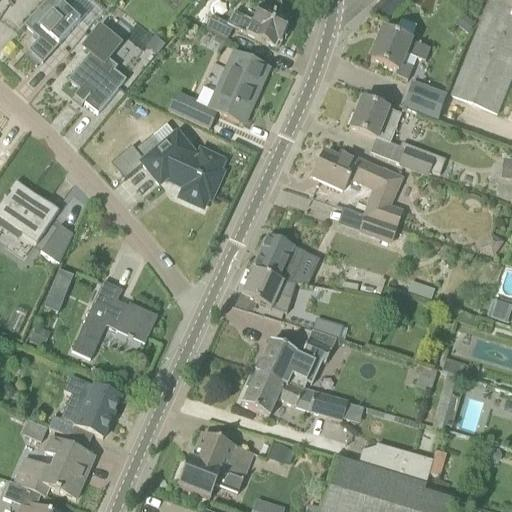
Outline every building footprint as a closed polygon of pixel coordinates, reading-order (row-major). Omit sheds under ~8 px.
[(38,42),(27,54),(42,67),(59,48),(58,47),(79,24),(67,14),(78,2),(75,0),(48,0),(23,29),(38,42)] [(497,117),(511,78),(511,0),(491,0),(452,98),(497,117)] [(292,27),(276,21),(281,9),(280,6),(279,4),(276,2),(274,1),(271,1),(268,1),(265,2),(260,13),(258,12),(252,26),(232,16),(226,29),(210,21),(204,34),(227,45),(232,32),(273,50),(276,43),(280,45),(284,37),(287,39),(292,27)] [(83,49),(91,55),(68,83),(88,100),(83,106),(97,117),(125,83),(113,74),(116,70),(106,61),(117,47),(98,31),(83,49)] [(370,63),(396,74),(394,79),(407,84),(412,71),(411,71),(416,60),(425,63),(430,50),(382,32),(370,63)] [(233,56),(208,113),(239,126),(256,88),(260,90),(268,72),(233,56)] [(410,84),(402,108),(438,120),(446,97),(410,84)] [(349,132),(375,142),(388,147),(401,120),(386,114),(387,113),(361,103),(349,132)] [(395,136),(402,138),(410,117),(403,115),(395,136)] [(195,160),(194,159),(176,138),(141,167),(159,188),(165,182),(185,191),(182,201),(201,209),(205,200),(210,202),(221,176),(220,176),(226,163),(199,151),(195,160)] [(445,163),(423,154),(422,158),(407,152),(408,149),(401,146),(393,166),(426,178),(428,174),(439,178),(445,163)] [(374,193),(365,220),(395,230),(400,215),(387,211),(391,201),(400,182),(382,175),(382,176),(340,157),(337,162),(323,156),(312,181),(342,194),(348,180),(374,192),(374,193)] [(511,161),(506,160),(503,178),(511,179),(511,161)] [(16,185),(15,185),(0,206),(0,218),(23,234),(21,238),(35,248),(58,214),(43,204),(41,208),(13,189),(16,185)] [(395,230),(365,220),(359,235),(390,245),(395,230)] [(40,255),(58,268),(72,239),(58,229),(40,255)] [(279,284),(282,285),(290,286),(304,256),(293,250),(267,238),(252,273),(279,284)] [(266,312),(267,311),(286,317),(290,303),(276,299),(282,285),(279,284),(252,273),(241,298),(255,303),(254,306),(266,312)] [(121,293),(102,285),(71,355),(89,363),(110,319),(120,324),(115,335),(127,341),(126,342),(131,344),(132,343),(144,348),(156,320),(128,307),(126,313),(115,308),(121,293)] [(422,300),(425,290),(410,285),(407,295),(422,300)] [(59,318),(65,302),(50,297),(44,312),(59,318)] [(511,306),(492,300),(486,320),(506,326),(511,308),(511,306)] [(324,336),(337,340),(342,327),(328,323),(324,336)] [(301,359),(270,345),(262,363),(258,361),(254,371),(257,373),(256,376),(273,384),(273,383),(288,390),(290,386),(303,393),(306,386),(311,388),(321,365),(325,367),(331,354),(308,343),(301,359)] [(463,370),(445,364),(441,375),(460,381),(463,370)] [(249,391),(241,409),(268,421),(276,403),(294,412),(308,416),(328,421),(327,425),(341,429),(348,405),(305,394),(303,393),(290,386),(288,390),(273,383),(273,384),(256,376),(254,380),(250,379),(246,389),(249,391)] [(451,430),(459,402),(450,399),(456,380),(446,377),(431,430),(441,433),(442,427),(451,430)] [(75,431),(102,442),(120,402),(93,390),(69,380),(63,395),(87,406),(75,431)] [(47,432),(67,441),(72,429),(52,420),(47,432)] [(39,442),(42,431),(27,427),(24,438),(39,442)] [(179,488),(178,490),(208,503),(214,489),(236,499),(253,460),(202,438),(192,464),(189,462),(184,473),(181,472),(176,486),(179,488)] [(34,465),(23,492),(40,499),(44,489),(54,493),(54,494),(58,496),(59,495),(75,503),(83,485),(79,484),(90,459),(50,442),(45,454),(57,460),(52,473),(34,465)] [(288,466),(293,453),(273,445),(268,458),(288,466)] [(361,454),(357,467),(425,489),(432,464),(375,447),(361,454)] [(317,511),(450,511),(453,504),(423,495),(425,489),(357,467),(334,460),(317,511)] [(9,486),(2,504),(9,507),(17,489),(9,486)]
